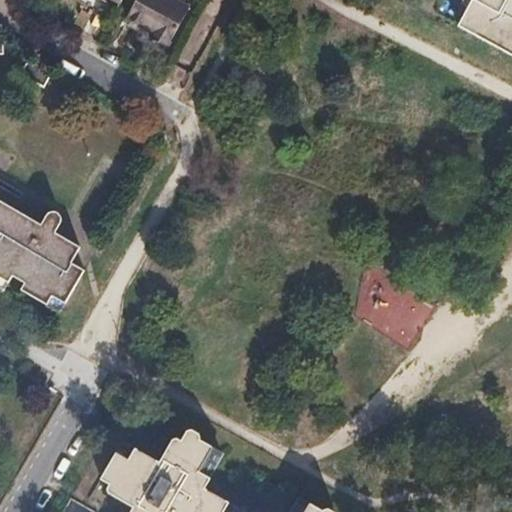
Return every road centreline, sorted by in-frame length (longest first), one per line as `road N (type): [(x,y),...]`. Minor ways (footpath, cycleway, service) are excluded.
road 1 (residential): [(162,111),(17,20),(4,0)]
road 2 (residential): [(12,511),(70,405)]
